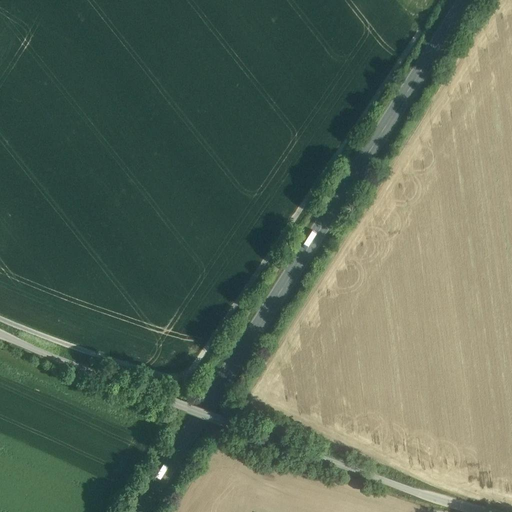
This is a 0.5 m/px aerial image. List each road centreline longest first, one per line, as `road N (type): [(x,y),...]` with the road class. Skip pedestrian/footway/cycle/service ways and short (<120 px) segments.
road 1 (primary): [(466,0),(141,511)]
road 2 (track): [(0,316),(97,355),(171,367),(194,360),(422,30)]
road 3 (track): [(0,329),(235,424),(504,511)]
